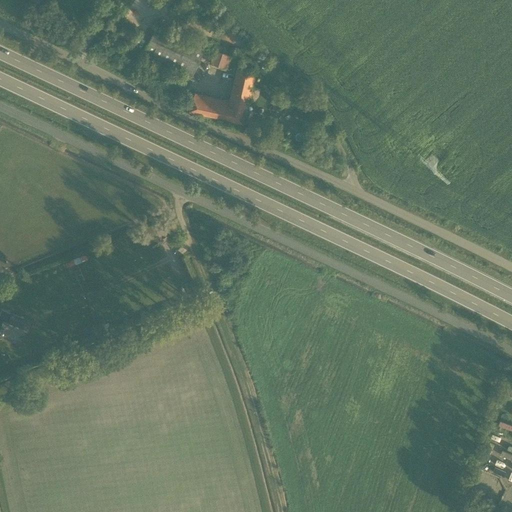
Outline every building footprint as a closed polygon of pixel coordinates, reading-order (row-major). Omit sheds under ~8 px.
[(143,54),(192,77),(205,50),(156,26),(143,54)] [(216,51),(212,64),(225,68),(229,55),(216,51)] [(189,111),(243,123),(255,73),(237,69),(229,102),(194,94),(189,111)] [(280,109),(281,108),(285,111),(288,107),(285,104),(286,102),(278,94),(271,101),(280,109)] [(11,313),(7,322),(24,329),(27,320),(11,313)]
